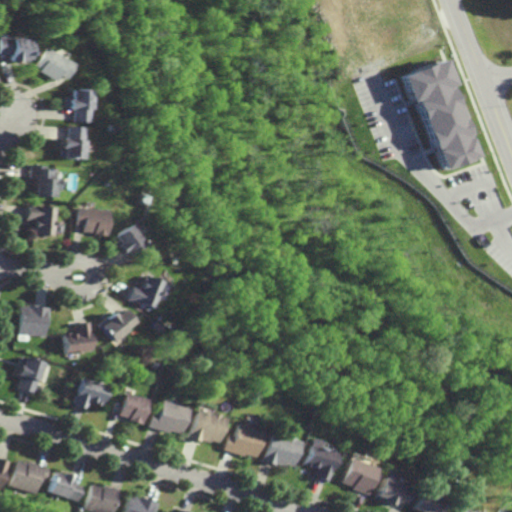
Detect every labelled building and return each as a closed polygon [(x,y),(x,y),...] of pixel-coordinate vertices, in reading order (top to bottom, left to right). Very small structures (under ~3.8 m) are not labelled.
[(48,37),(42,34),(45,27),(51,30),(48,37)] [(30,57),(28,57),(28,60),(20,60),(20,58),(9,58),(9,53),(0,53),(0,36),(30,36),(30,57)] [(63,78),(57,74),(53,80),(37,69),(39,67),(33,64),(44,46),(72,63),(63,78)] [(394,76),(404,103),(410,101),(435,171),(473,157),(446,84),(451,82),(442,58),(394,76)] [(85,121),(69,121),(69,108),(62,108),(62,107),(62,95),(66,95),(66,88),(85,88),(85,121)] [(77,157),(57,155),(58,137),(63,137),(64,125),(80,126),(77,157)] [(54,189),(52,189),(51,195),(32,194),(33,177),(27,177),(28,163),(43,164),(42,168),(53,169),(53,177),(55,177),(54,189)] [(51,234),(30,233),(30,226),(31,226),(32,226),(32,219),(23,219),(24,204),(53,206),(51,234)] [(102,235),(88,234),(88,232),(78,231),(78,225),(70,224),(72,207),(104,209),(102,235)] [(143,249),(130,259),(122,248),(117,252),(111,244),(113,242),(108,235),(115,228),(123,223),(143,249)] [(151,308),(123,299),(128,285),(136,288),(138,282),(137,281),(139,274),(160,281),(151,308)] [(33,306),(48,306),(47,321),(43,321),(42,336),(25,335),(24,340),(15,340),(17,305),(25,305),(25,304),(33,305),(33,306)] [(134,322),(123,330),(123,329),(108,341),(96,326),(97,325),(96,324),(103,319),(101,317),(108,311),(113,316),(123,308),(134,322)] [(158,332),(148,327),(151,320),(161,325),(158,332)] [(90,350),(62,354),(59,344),(59,333),(67,332),(67,333),(73,332),(71,323),(86,321),(90,350)] [(41,362),(36,380),(35,380),(34,384),(41,386),(41,390),(39,393),(32,390),(31,392),(15,387),(19,375),(18,374),(18,375),(14,374),(17,363),(18,364),(20,356),(22,357),(22,356),(41,362)] [(99,405),(92,404),(92,402),(86,401),(83,409),(70,406),(74,393),(72,393),(76,377),(104,385),(99,405)] [(139,424),(125,420),(126,418),(116,415),(122,392),(146,399),(139,424)] [(177,434),(167,431),(166,433),(144,426),(149,411),(154,413),(158,400),(185,409),(177,434)] [(207,414),(208,412),(215,414),(215,416),(222,418),(215,442),(207,440),(206,443),(198,440),(197,442),(183,437),(191,409),(207,414)] [(252,457),(241,453),(241,456),(219,449),(224,434),(229,436),(233,423),(260,432),(252,457)] [(282,437),(282,436),(290,438),(290,440),(296,442),(289,466),(281,464),(280,466),(271,463),(271,465),(260,462),(257,461),(266,432),(282,437)] [(323,481),(309,477),(312,468),(305,466),(305,467),(298,465),(304,445),(331,453),(323,481)] [(361,495),(346,489),(347,487),(335,483),(345,458),(371,468),(361,495)] [(25,464),(26,461),(47,468),(42,483),(37,481),(33,494),(6,485),(14,460),(25,464)] [(69,477),(68,482),(80,486),(75,502),(62,497),(62,498),(46,492),(52,474),(58,476),(59,473),(69,477)] [(393,485),(394,484),(406,489),(400,504),(388,499),(386,502),(387,502),(386,505),(378,502),(378,501),(370,498),(371,496),(371,495),(378,477),(393,485)] [(100,488),(101,485),(117,490),(110,511),(91,511),(82,509),(81,511),(77,510),(78,506),(82,508),(89,484),(100,488)] [(431,495),(430,499),(437,502),(434,510),(437,511),(413,511),(406,509),(409,500),(413,491),(420,493),(420,491),(431,495)] [(135,497),(135,495),(145,498),(144,500),(156,503),(153,511),(121,511),(126,495),(135,497)]
